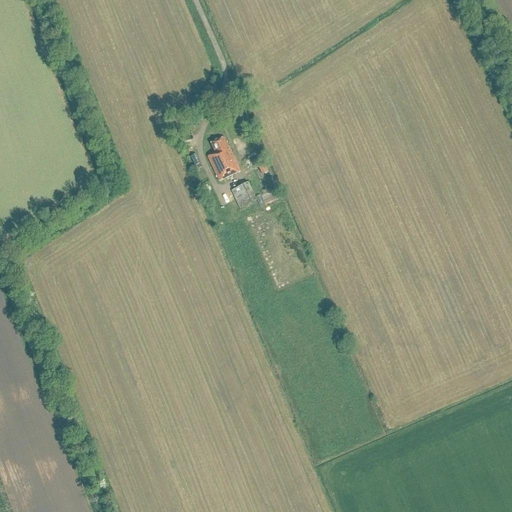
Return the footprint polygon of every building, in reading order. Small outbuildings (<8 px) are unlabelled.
[(224,139),(211,145),(215,155),(208,158),(219,183),(240,173),(224,139)] [(196,156),(190,158),(194,167),(200,164),(196,156)] [(272,159),(267,166),(274,171),(278,164),(272,159)] [(248,185),(232,192),(240,209),(256,202),(248,185)] [(266,207),(261,198),(256,200),(260,210),(266,207)]
